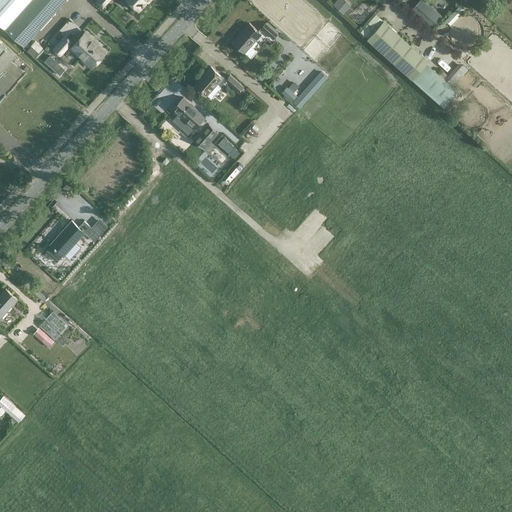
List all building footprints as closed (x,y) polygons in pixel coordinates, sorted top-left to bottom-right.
[(0,0),(0,24),(5,28),(24,46),(65,0),(0,0)] [(132,0),(133,0),(131,2),(139,9),(147,0),(148,1),(149,0),(132,0)] [(343,13),(351,5),(345,0),(335,0),(333,4),(343,13)] [(424,0),(422,0),(413,10),(432,27),(442,16),(424,0)] [(367,38),(413,78),(444,106),(459,90),(454,86),(468,70),(460,63),(446,78),(427,62),(429,60),(384,20),(367,38)] [(273,38),(278,32),(265,21),(260,27),(273,38)] [(245,52),(261,33),(249,22),(232,41),(245,52)] [(69,46),(84,59),(86,58),(94,65),(105,52),(92,41),(93,40),(86,33),(74,46),(64,37),(54,48),(61,54),(69,46)] [(39,51),(43,47),(35,40),(31,45),(39,51)] [(0,72),(15,56),(0,42),(0,72)] [(205,94),(221,75),(210,65),(194,83),(205,94)] [(239,92),(244,86),(229,73),(224,79),(239,92)] [(205,147),(219,131),(209,121),(208,122),(203,118),(205,116),(183,96),(172,109),(194,128),(194,127),(199,131),(194,138),(205,147)] [(242,127),(250,118),(244,112),(236,122),(242,127)] [(243,130),(237,125),(234,128),(240,133),(243,130)] [(46,251),(57,261),(62,255),(63,256),(85,232),(90,237),(96,231),(84,220),(79,227),(72,220),(50,244),(52,245),(46,251)] [(0,317),(0,318),(17,299),(5,288),(0,293),(0,317)] [(40,325),(55,339),(68,324),(53,310),(40,325)] [(48,346),(54,340),(39,328),(34,333),(48,346)] [(4,395),(0,398),(0,405),(1,407),(0,407),(0,415),(1,416),(6,411),(19,422),(26,415),(4,395)] [(17,421),(12,417),(8,421),(13,426),(17,421)]
